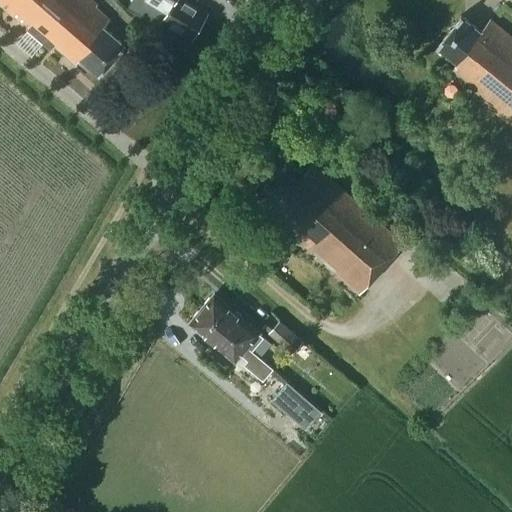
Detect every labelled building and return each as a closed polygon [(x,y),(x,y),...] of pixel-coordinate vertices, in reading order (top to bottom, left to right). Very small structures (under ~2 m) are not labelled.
[(82,61),(100,76),(126,47),(104,28),(110,21),(96,8),(97,6),(90,0),(0,0),(0,5),(52,51),(57,45),(79,65),(82,61)] [(148,0),(169,13),(164,22),(192,40),(208,15),(183,0),(148,0)] [(461,17),(437,46),(457,63),(452,68),(472,84),(469,87),(482,97),(480,100),(511,125),(511,37),(490,20),(480,32),(461,17)] [(405,245),(315,165),(305,176),(288,161),(262,191),(282,208),(277,213),(299,232),(294,237),(360,296),(405,245)] [(271,366),(248,346),(259,333),(216,297),(193,325),(235,361),(241,354),(264,374),(271,366)] [(278,316),(265,330),(290,352),(302,338),(278,316)] [(321,410),(288,381),(273,399),(306,428),(321,410)]
